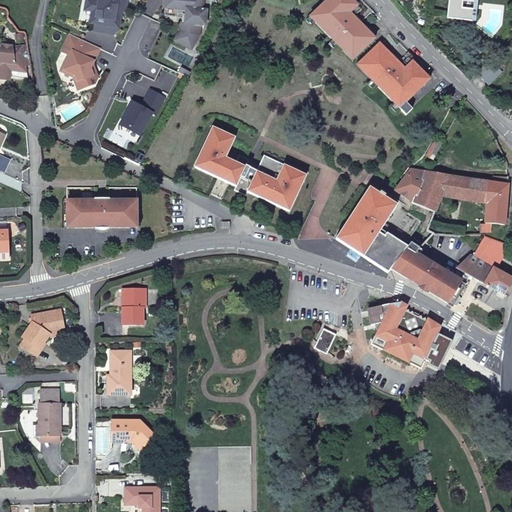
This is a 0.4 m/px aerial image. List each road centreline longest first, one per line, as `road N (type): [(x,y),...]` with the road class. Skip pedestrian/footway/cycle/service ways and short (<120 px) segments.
road 1 (residential): [(86,275),(85,490),(0,493)]
road 2 (residential): [(38,124),(242,218),(280,250)]
road 3 (residential): [(280,250),(398,288),(511,353)]
road 4 (residential): [(86,275),(229,242),(280,250)]
road 5 (residential): [(381,0),(511,131)]
road 6 (residential): [(38,124),(40,289)]
road 7 (residential): [(46,0),(36,43),(38,124)]
